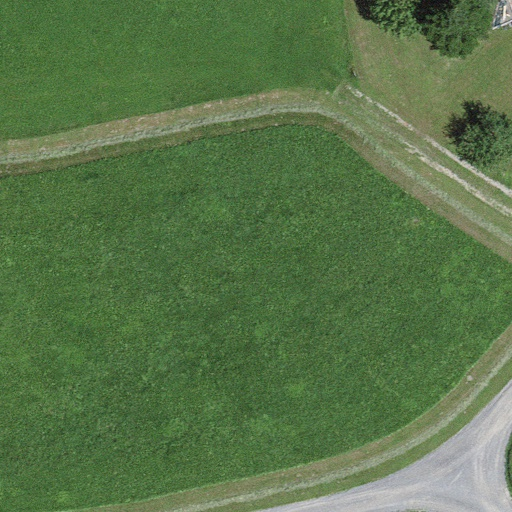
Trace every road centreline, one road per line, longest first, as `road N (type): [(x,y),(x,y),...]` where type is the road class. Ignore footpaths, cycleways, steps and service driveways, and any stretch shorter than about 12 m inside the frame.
road 1 (track): [(337,90),(511,199)]
road 2 (track): [(334,511),(458,487),(486,511)]
road 3 (track): [(454,0),(395,126)]
